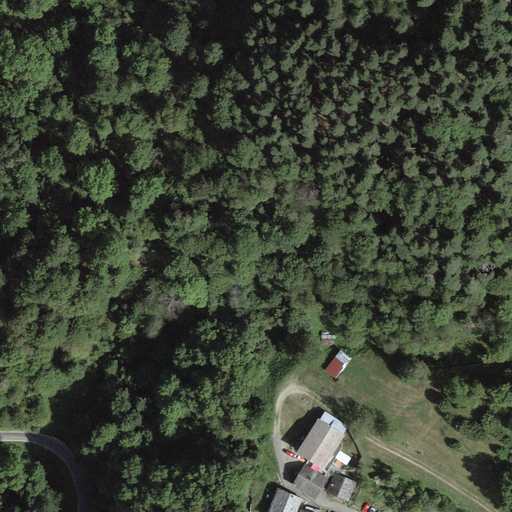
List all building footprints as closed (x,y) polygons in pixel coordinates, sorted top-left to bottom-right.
[(325,412),(320,420),(342,434),(347,426),(325,412)] [(320,420),(318,419),(296,454),(323,470),(344,435),(342,434),(320,420)] [(305,464),(292,485),(315,500),(328,479),(305,464)] [(355,482),(334,474),(327,494),(348,502),(355,482)] [(297,511),(303,499),(278,489),(268,511),(297,511)]
